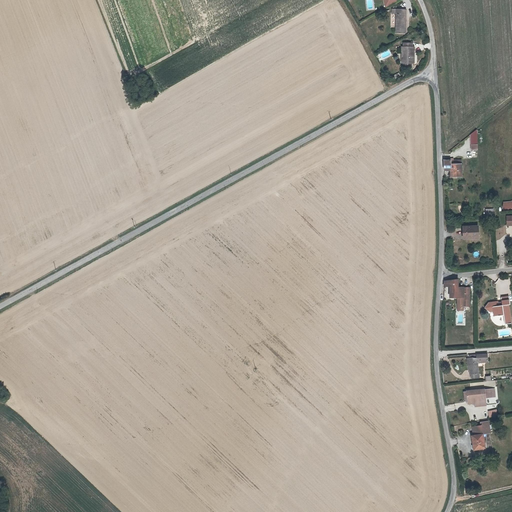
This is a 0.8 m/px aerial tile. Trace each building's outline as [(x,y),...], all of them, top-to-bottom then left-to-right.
[(412,6),(402,6),(402,11),(401,28),(411,29),(412,6)] [(408,60),(411,59),(419,59),(421,59),(421,43),(419,42),(419,39),(411,39),(411,43),(408,43),(408,60)] [(455,166),(455,173),(466,173),(465,155),(446,156),(446,166),(455,166)] [(511,208),(511,200),(502,201),(502,209),(511,208)] [(480,235),(479,222),(466,223),(466,235),(480,235)] [(467,292),(467,282),(462,283),(462,282),(461,275),(448,276),(448,283),(452,283),(454,293),(463,292),(467,292)] [(504,294),(505,298),(505,300),(502,301),(501,298),(501,297),(491,298),(489,302),(492,301),(493,307),(498,306),(499,311),(507,310),(509,319),(511,318),(511,304),(511,305),(511,301),(511,293),(504,294)] [(478,354),(470,355),(470,362),(472,371),(473,371),(474,375),(480,374),(479,370),(481,370),(480,356),(482,356),(482,358),(489,357),(489,349),(478,350),(478,354)] [(477,395),(477,399),(478,404),(490,402),(489,393),(498,391),(497,382),(469,386),(470,395),(477,395)] [(482,418),(484,429),(492,427),(490,416),(482,418)] [(473,422),(475,431),(484,429),(482,421),(473,422)] [(487,443),(484,429),(474,431),(477,445),(487,443)]
